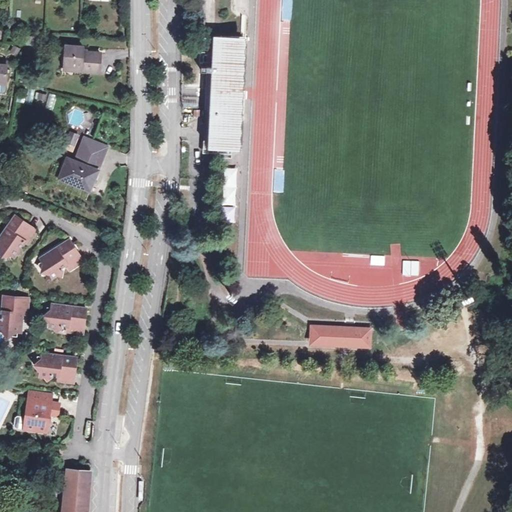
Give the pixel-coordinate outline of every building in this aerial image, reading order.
[(213,35),(210,109),(208,148),(235,149),(240,37),(213,35)] [(240,37),(235,149),(239,149),(245,37),(240,37)] [(65,46),(64,65),(81,65),(81,70),(98,71),(100,53),(83,52),(83,47),(65,46)] [(26,102),(31,103),(34,90),(29,89),(26,102)] [(66,145),(76,147),(78,132),(68,131),(66,145)] [(67,158),(60,175),(68,179),(67,182),(89,191),(107,147),(84,138),(75,160),(67,158)] [(8,232),(5,230),(0,236),(0,244),(1,245),(3,254),(11,253),(14,255),(16,252),(21,252),(19,244),(23,239),(28,242),(37,229),(16,215),(9,224),(10,229),(8,232)] [(56,253),(54,249),(42,257),(46,262),(44,270),(52,273),(54,276),(57,274),(61,275),(63,268),(68,265),(71,269),(84,260),(70,239),(60,245),(59,251),(56,253)] [(8,310),(2,310),(2,315),(0,316),(0,328),(2,328),(8,335),(14,330),(21,330),(23,312),(28,312),(29,296),(3,294),(2,305),(7,306),(10,308),(8,310)] [(67,308),(67,305),(53,303),(53,309),(46,314),(51,321),(50,325),(55,326),(57,329),(63,324),(68,325),(68,330),(83,332),(86,308),(74,306),(71,309),(67,308)] [(310,324),(309,341),(368,344),(369,327),(310,324)] [(58,357),(58,354),(43,352),(42,359),(36,364),(41,370),(41,374),(44,374),(47,378),(53,373),(59,374),(58,379),(73,381),(77,356),(65,355),(61,358),(58,357)] [(31,391),(29,399),(51,402),(53,394),(31,391)] [(49,415),(58,416),(60,404),(51,402),(29,399),(26,418),(25,429),(47,432),(49,415)] [(25,429),(26,418),(18,416),(16,418),(15,426),(16,427),(25,429)] [(477,460),(508,460),(509,419),(478,418),(477,460)] [(87,511),(90,470),(72,469),(68,511),(87,511)]
